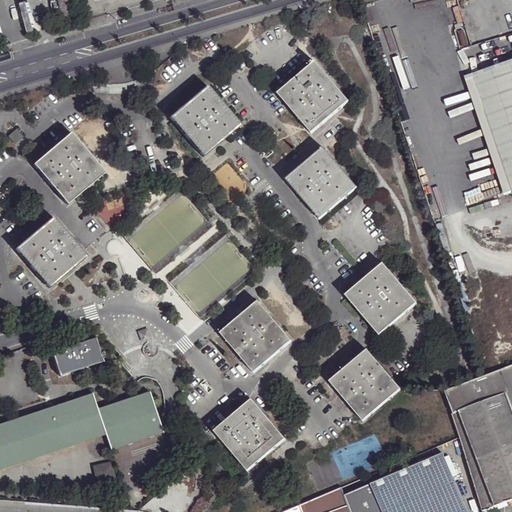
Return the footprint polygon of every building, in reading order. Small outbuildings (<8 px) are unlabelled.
[(511,195),(511,194),(511,60),(470,74),(511,195)] [(348,101),(314,62),(311,64),(277,94),(310,133),(348,101)] [(504,198),(511,195),(470,74),(463,77),(504,198)] [(202,157),(240,125),(206,85),(168,117),(202,157)] [(22,137),(15,129),(8,135),(14,143),(22,137)] [(32,164),(66,204),(104,172),(70,132),(32,164)] [(318,219),(356,188),(323,148),(285,180),(318,219)] [(372,205),(378,213),(385,207),(379,199),(372,205)] [(48,289),(85,256),(51,216),(15,249),(48,289)] [(344,295),(378,336),(416,304),(382,263),(344,295)] [(221,333),(254,372),(291,342),(257,302),(221,333)] [(101,363),(93,339),(52,353),(59,376),(101,363)] [(334,380),(367,421),(405,389),(372,348),(334,380)] [(481,511),(499,511),(497,507),(511,501),(511,367),(446,393),(454,414),(451,415),(459,438),(481,511)] [(0,469),(104,435),(109,450),(162,433),(158,419),(149,393),(95,410),(90,394),(0,424),(0,469)] [(213,432),(247,472),(285,440),(251,400),(213,432)] [(443,454),(344,495),(349,511),(467,511),(453,478),(445,458),(443,454)] [(451,456),(445,458),(453,478),(459,475),(451,456)] [(118,481),(112,462),(93,467),(98,486),(118,481)] [(349,511),(344,495),(341,488),(284,511),(349,511)]
